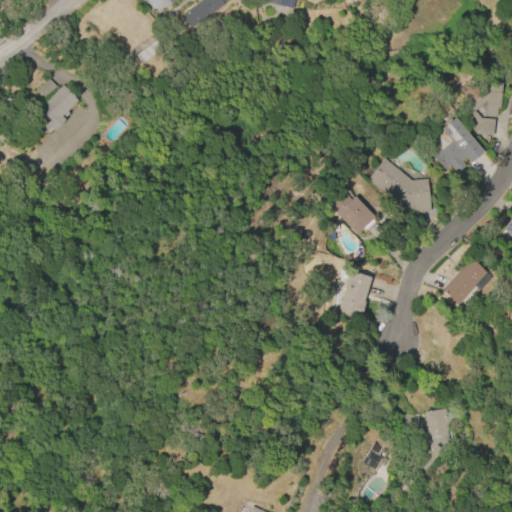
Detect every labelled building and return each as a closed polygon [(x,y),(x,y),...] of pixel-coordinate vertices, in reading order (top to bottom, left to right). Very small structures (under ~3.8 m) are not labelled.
[(179,15),(199,0),(228,0),(189,29),(179,15)] [(292,0),(291,9),(262,2),(262,0),(292,0)] [(135,55),(156,38),(163,46),(140,64),(135,57),(136,56),(135,55)] [(36,89),(48,78),(55,86),(44,97),(36,89)] [(475,134),(455,110),(467,100),(461,92),(475,82),(482,92),(482,81),(500,82),(498,109),(495,108),(494,117),(483,117),(484,103),(473,111),(479,118),(492,119),(491,136),(475,134)] [(78,99),(60,116),(64,120),(54,130),(50,126),(39,137),(24,122),(63,84),(78,99)] [(439,128),(453,117),(482,152),(468,164),(463,158),(460,161),(463,165),(455,172),(449,164),(443,170),(432,157),(450,142),(439,128)] [(401,207),(368,177),(382,159),(410,181),(425,179),(429,211),(412,213),(411,206),(401,207)] [(354,235),(321,201),(336,187),(349,200),(352,197),(372,217),(354,235)] [(502,229),(511,215),(511,239),(508,236),(509,234),(502,229)] [(469,258),(490,277),(477,291),(473,287),(456,306),(439,290),(469,258)] [(336,312),(348,272),(369,278),(362,301),(363,302),(358,319),(336,312)] [(423,471),(407,456),(425,435),(422,412),(444,410),(448,444),(423,471)] [(361,463),(365,457),(363,456),(371,443),(380,448),(375,455),(380,458),(372,470),(361,463)]
